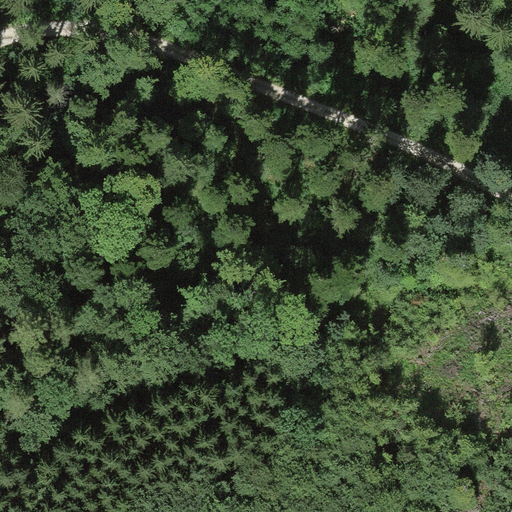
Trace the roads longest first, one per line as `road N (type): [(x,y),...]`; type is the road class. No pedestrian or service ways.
road 1 (track): [(0,38),(84,25),(218,63),(511,200)]
road 2 (track): [(511,282),(373,301),(0,447)]
